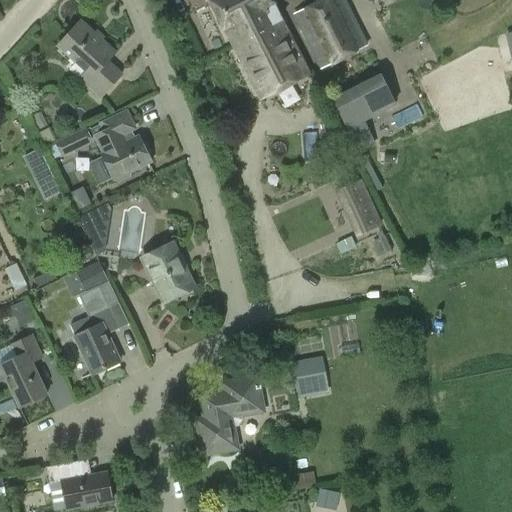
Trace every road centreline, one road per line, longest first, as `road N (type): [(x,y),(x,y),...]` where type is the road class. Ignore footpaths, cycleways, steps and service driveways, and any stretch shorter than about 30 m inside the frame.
road 1 (residential): [(144,389),(211,356),(232,333),(239,306),(217,210),(131,0)]
road 2 (residential): [(171,511),(144,389)]
